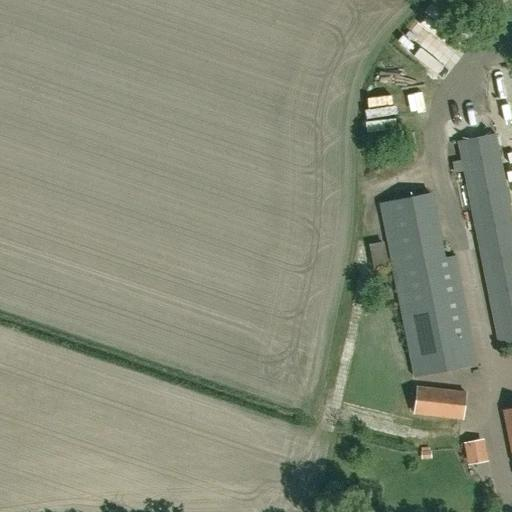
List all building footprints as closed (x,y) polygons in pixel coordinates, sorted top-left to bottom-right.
[(458,141),(498,344),(511,340),(511,219),(495,134),(458,141)] [(379,203),(414,377),(477,364),(455,256),(442,259),(430,193),(379,203)] [(379,239),(365,243),(371,267),(385,263),(379,239)] [(465,392),(417,386),(414,413),(462,419),(465,392)] [(511,408),(502,410),(511,457),(511,408)] [(482,437),(461,440),(464,463),(485,460),(482,437)]
